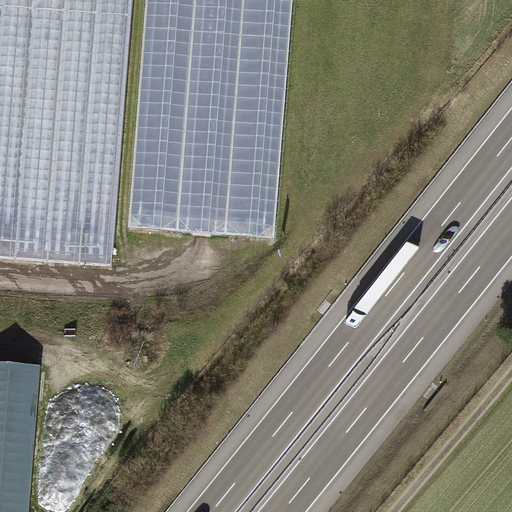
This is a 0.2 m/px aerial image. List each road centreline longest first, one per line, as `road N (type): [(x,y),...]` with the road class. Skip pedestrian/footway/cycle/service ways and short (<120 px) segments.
road 1 (track): [(0,354),(142,365),(217,332),(439,89),(449,0)]
road 2 (motorway): [(511,140),(213,511)]
road 3 (motorway): [(281,511),(511,228)]
road 4 (track): [(0,274),(114,281),(205,253)]
road 5 (track): [(398,511),(511,377)]
